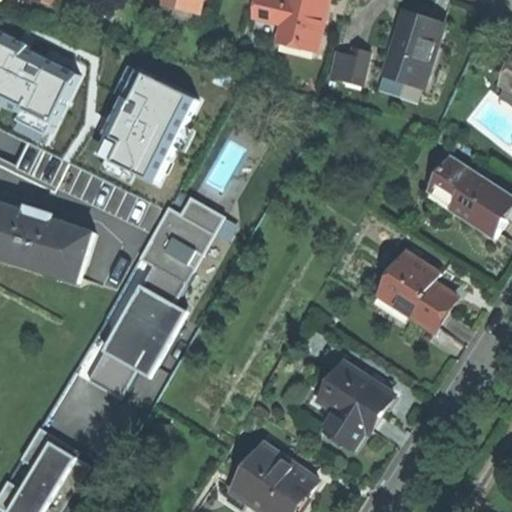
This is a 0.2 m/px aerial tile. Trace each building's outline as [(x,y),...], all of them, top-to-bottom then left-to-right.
[(169,0),(168,6),(202,14),(205,0),(169,0)] [(292,0),(292,1),(289,0),(261,0),(257,18),(286,25),(282,44),(320,53),(332,0),(292,0)] [(388,72),(409,79),(428,86),(447,27),(428,21),(409,15),(398,50),(395,49),(388,72)] [(30,48),(0,33),(0,102),(2,104),(25,115),(18,129),(48,143),(81,77),(29,52),(30,48)] [(356,49),(354,56),(371,60),(373,53),(356,49)] [(354,56),(337,51),(330,78),(346,82),(354,56)] [(371,60),(354,56),(346,82),(364,87),(371,60)] [(403,98),(409,79),(388,72),(382,91),(403,98)] [(119,117),(101,155),(155,181),(195,99),(140,73),(119,117)] [(454,211),(497,239),(508,223),(511,216),(511,195),(454,158),(432,192),(456,207),(454,211)] [(193,198),(183,215),(212,231),(189,271),(195,275),(228,218),(193,198)] [(98,235),(0,203),(0,257),(83,284),(98,235)] [(178,305),(195,275),(189,271),(212,231),(183,215),(172,208),(142,260),(155,268),(90,382),(124,401),(140,372),(153,380),(191,313),(178,305)] [(409,253),(381,296),(435,331),(448,312),(458,296),(438,283),(443,275),(409,253)] [(321,401),(340,413),(327,433),(356,451),(369,432),(370,433),(383,414),(395,394),(346,363),(321,401)] [(71,446),(43,429),(25,458),(40,467),(26,489),(12,480),(0,499),(0,507),(7,511),(65,511),(93,467),(80,459),(81,459),(68,451),(71,446)] [(251,503),(264,511),(300,511),(307,503),(321,482),(268,445),(241,484),(256,494),(251,503)] [(84,454),(71,446),(68,451),(81,459),(84,454)] [(236,493),(251,503),(256,494),(241,484),(236,493)]
